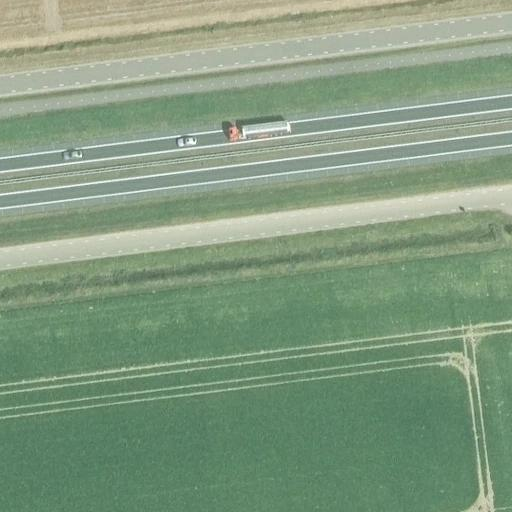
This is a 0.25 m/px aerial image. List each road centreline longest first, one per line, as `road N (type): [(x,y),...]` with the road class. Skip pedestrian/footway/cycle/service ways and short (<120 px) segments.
road 1 (unclassified): [(0,83),(511,17)]
road 2 (trunk): [(0,201),(511,137)]
road 3 (unclassified): [(0,260),(511,196)]
road 4 (trunk): [(511,101),(0,165)]
